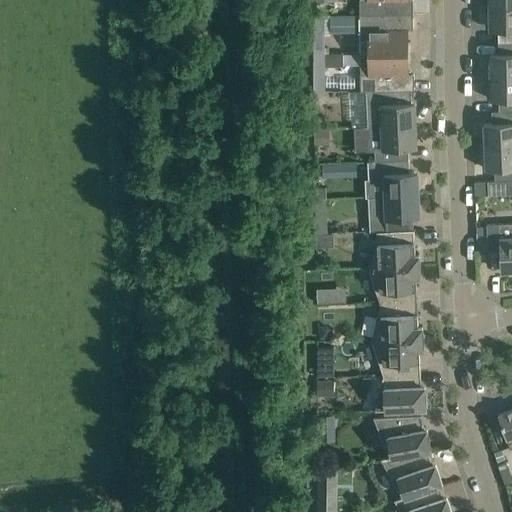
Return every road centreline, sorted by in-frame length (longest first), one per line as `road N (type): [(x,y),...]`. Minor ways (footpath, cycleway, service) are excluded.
road 1 (track): [(237,0),(246,511)]
road 2 (residential): [(463,322),(456,0)]
road 3 (residential): [(497,511),(471,424),(463,322)]
